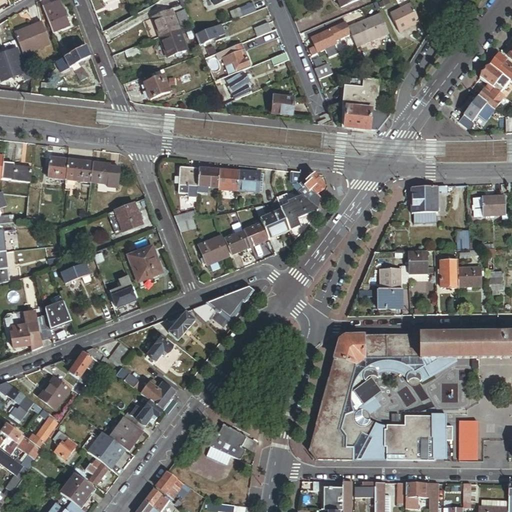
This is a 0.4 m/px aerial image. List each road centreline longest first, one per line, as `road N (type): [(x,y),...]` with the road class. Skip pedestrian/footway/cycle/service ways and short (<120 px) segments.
road 1 (tertiary): [(289,294),(117,511)]
road 2 (tertiary): [(134,138),(379,165)]
road 3 (residential): [(276,470),(511,474)]
road 4 (residential): [(0,375),(195,298)]
road 5 (residential): [(511,324),(309,324)]
road 6 (residential): [(195,298),(134,138)]
road 7 (tertiary): [(379,165),(289,294)]
road 8 (tertiary): [(506,0),(411,120)]
road 9 (tertiary): [(309,324),(276,470)]
road 10 (residential): [(134,138),(80,0)]
road 11 (residential): [(459,0),(403,90),(411,120)]
road 12 (tertiary): [(0,124),(134,138)]
road 13 (tertiary): [(379,165),(511,170)]
